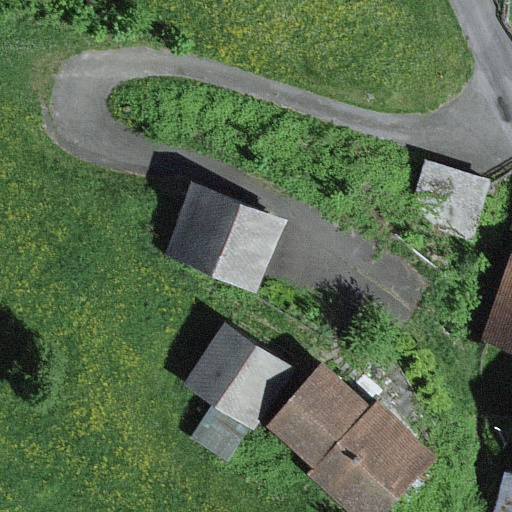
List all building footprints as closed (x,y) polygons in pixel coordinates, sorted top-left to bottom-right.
[(482,218),(496,175),(430,154),(416,197),(482,218)] [(293,214),(201,174),(168,250),(261,290),(293,214)] [(511,265),(485,337),(511,346),(511,265)] [(303,361),(233,314),(189,379),(259,425),(303,361)] [(377,397),(331,354),(272,418),(321,463),(316,469),(363,511),(387,511),(448,446),(385,388),(377,397)] [(511,511),(511,471),(509,470),(495,511),(511,511)]
